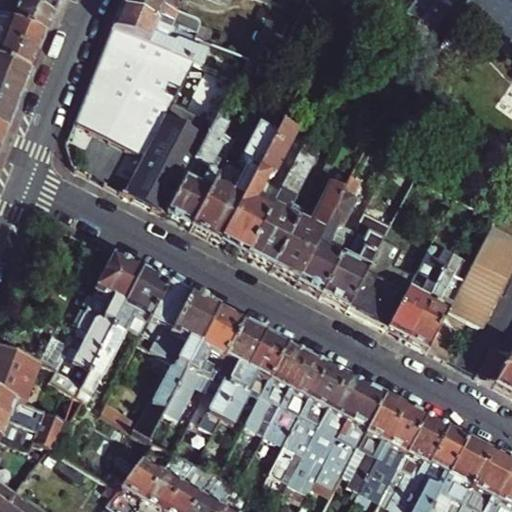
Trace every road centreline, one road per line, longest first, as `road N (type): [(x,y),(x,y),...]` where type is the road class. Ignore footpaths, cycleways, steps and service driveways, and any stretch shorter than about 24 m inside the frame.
road 1 (residential): [(511,434),(18,178)]
road 2 (residential): [(18,178),(89,0)]
